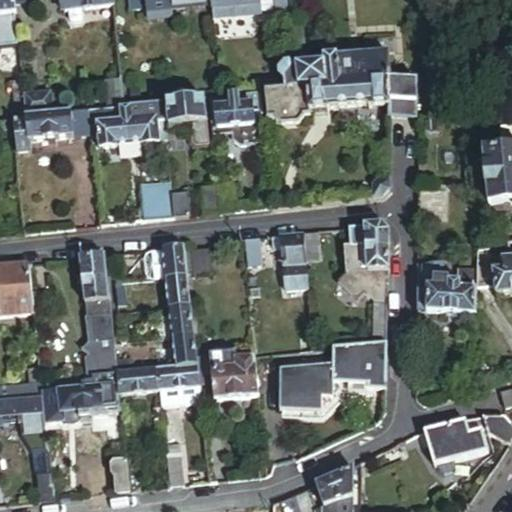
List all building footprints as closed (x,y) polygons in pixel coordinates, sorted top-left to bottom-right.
[(0,0),(0,17),(15,15),(13,0),(0,0)] [(62,0),(64,14),(115,8),(113,0),(62,0)] [(173,0),(175,10),(213,6),(211,0),(128,0),(130,10),(148,8),(146,0),(173,0)] [(243,0),(244,2),(213,6),(215,21),(260,16),(260,14),(289,9),(288,0),(243,0)] [(0,46),(19,44),(15,15),(0,17),(0,46)] [(292,45),(302,44),(300,24),(290,25),(292,45)] [(391,121),(418,120),(417,92),(413,86),(390,87),(390,79),(388,55),(322,61),(322,67),(294,69),(281,70),(283,90),(275,91),(263,93),(266,120),(272,120),(273,123),(278,126),(297,124),(302,118),(302,116),(308,116),(308,111),(327,109),(368,105),(369,115),(374,119),(391,121)] [(121,109),(126,109),(123,79),(107,81),(112,110),(121,109)] [(263,93),(275,91),(274,81),(257,83),(258,93),(263,93)] [(139,87),(126,89),(127,100),(141,98),(139,87)] [(219,130),(262,125),(259,105),(256,106),(255,94),(209,99),(211,111),(217,110),(219,130)] [(28,119),(55,116),(52,95),(26,98),(28,119)] [(15,121),(28,119),(26,98),(13,99),(15,121)] [(198,148),(210,147),(204,100),(167,104),(171,131),(191,129),(193,145),(197,144),(198,148)] [(161,143),(168,142),(164,104),(132,108),(134,127),(130,127),(132,145),(143,144),(143,145),(161,143)] [(363,120),(369,115),(368,105),(327,109),(327,119),(333,123),(363,120)] [(119,146),(132,145),(130,127),(134,127),(132,108),(126,109),(121,109),(122,118),(122,123),(97,126),(100,150),(106,150),(113,149),(119,148),(119,146)] [(106,119),(122,118),(121,109),(112,110),(105,111),(106,119)] [(217,110),(211,111),(213,139),(232,136),(233,143),(239,148),(264,144),(262,125),(219,130),(217,110)] [(429,119),(444,118),(443,110),(428,110),(429,119)] [(90,121),(106,119),(105,111),(89,113),(90,121)] [(30,143),(76,139),(74,121),(79,121),(80,126),(90,125),(90,121),(89,113),(55,116),(28,119),(15,121),(14,121),(16,140),(18,158),(31,157),(30,143)] [(0,142),(16,140),(14,121),(0,122),(0,142)] [(91,137),(90,125),(80,126),(79,121),(74,121),(76,139),(91,137)] [(489,205),(511,202),(511,151),(484,154),(489,205)] [(374,198),(382,198),(391,189),(391,182),(378,182),(373,187),(374,198)] [(145,224),(176,221),(174,196),(173,184),(167,185),(167,190),(142,193),(145,224)] [(222,216),(238,214),(237,203),(235,187),(219,189),(222,216)] [(205,218),(222,216),(219,189),(202,191),(205,218)] [(420,224),(447,224),(447,192),(420,191),(420,224)] [(176,221),(193,219),(189,194),(174,196),(176,221)] [(237,203),(238,214),(271,210),(270,199),(237,203)] [(386,272),(388,272),(389,237),(379,228),(349,231),(351,251),(365,250),(366,274),(386,274),(386,272)] [(304,263),(319,262),(316,235),(302,236),(304,263)] [(307,292),(304,263),(302,236),(271,240),(273,254),(280,253),(285,294),(307,292)] [(261,268),(259,242),(244,243),(246,272),(250,272),(250,269),(261,268)] [(497,298),(511,296),(511,245),(509,246),(511,261),(504,263),(504,267),(497,268),(497,273),(494,274),(497,298)] [(164,281),(187,279),(184,250),(161,252),(164,281)] [(374,304),(387,304),(388,272),(386,272),(386,274),(366,274),(365,250),(351,251),(345,251),(347,277),(339,285),(341,286),(340,287),(355,302),(356,300),(358,302),(365,295),(374,304)] [(154,282),(164,281),(161,252),(152,253),(146,255),(144,261),(146,276),(149,281),(154,282)] [(477,270),(489,267),(486,252),(476,254),(477,270)] [(193,279),(209,278),(208,253),(192,253),(193,279)] [(418,313),(477,314),(477,270),(476,254),(458,258),(458,276),(458,285),(448,284),(440,284),(440,289),(419,290),(418,313)] [(96,345),(114,343),(110,308),(105,258),(71,262),(72,265),(82,264),(87,320),(93,319),(96,345)] [(0,318),(35,315),(30,266),(0,269),(0,318)] [(448,284),(458,285),(458,276),(448,276),(448,284)] [(168,311),(190,309),(187,279),(164,281),(165,290),(168,311)] [(151,292),(165,290),(164,281),(154,282),(150,283),(151,292)] [(118,309),(128,308),(126,289),(123,289),(116,290),(118,309)] [(374,346),(386,345),(387,304),(374,304),(374,346)] [(171,340),(193,338),(190,309),(168,311),(170,335),(171,340)] [(122,339),(133,338),(131,323),(120,324),(122,339)] [(196,366),(195,359),(193,338),(171,340),(174,369),(196,366)] [(300,354),(311,353),(309,339),(299,339),(299,343),(300,354)] [(115,356),(114,343),(96,345),(97,358),(115,356)] [(272,358),(300,354),(299,343),(281,345),(281,348),(271,349),(272,358)] [(385,392),(386,345),(374,346),(353,349),(332,351),(332,386),(342,385),(346,386),(367,386),(367,391),(385,392)] [(254,360),(272,358),(271,349),(254,350),(254,360)] [(215,403),(258,398),(254,360),(233,362),(232,355),(195,359),(196,366),(197,376),(212,374),(213,384),(215,403)] [(132,374),(131,368),(130,362),(116,364),(118,375),(132,374)] [(107,377),(118,375),(116,364),(106,365),(107,377)] [(198,389),(198,385),(197,376),(196,366),(174,369),(157,371),(159,393),(198,389)] [(120,397),(159,393),(157,371),(137,373),(132,374),(118,375),(119,387),(120,397)] [(198,385),(213,384),(212,374),(197,376),(198,385)] [(91,414),(117,411),(114,388),(119,387),(118,375),(107,377),(94,379),(94,383),(89,383),(88,379),(49,385),(49,393),(44,393),(47,426),(64,424),(65,426),(77,425),(81,421),(92,420),(91,414)] [(37,477),(52,474),(47,426),(44,393),(43,385),(7,389),(0,389),(0,434),(4,434),(3,426),(24,423),(26,443),(34,454),(37,477)] [(323,423),(342,403),(342,385),(332,386),(331,399),(319,399),(319,414),(286,413),(282,414),(281,422),(323,423)] [(367,391),(367,386),(346,386),(346,396),(367,396),(367,391)] [(161,409),(200,405),(198,389),(159,393),(161,409)] [(511,394),(501,397),(505,413),(511,411),(511,394)] [(439,473),(490,456),(485,436),(490,434),(492,441),(511,451),(511,449),(511,427),(505,420),(480,422),(426,438),(439,473)] [(123,443),(112,444),(113,459),(125,458),(123,443)] [(169,489),(183,488),(177,445),(165,446),(169,489)] [(397,466),(410,459),(404,448),(391,455),(397,466)] [(129,494),(129,487),(126,462),(114,464),(111,467),(112,476),(116,478),(117,495),(129,494)] [(321,488),(331,511),(357,500),(358,472),(321,488)] [(195,486),(209,485),(207,473),(202,473),(195,474),(195,486)] [(38,504),(55,502),(52,474),(37,477),(35,477),(38,504)] [(280,507),(281,511),(304,511),(298,498),(280,507)]
